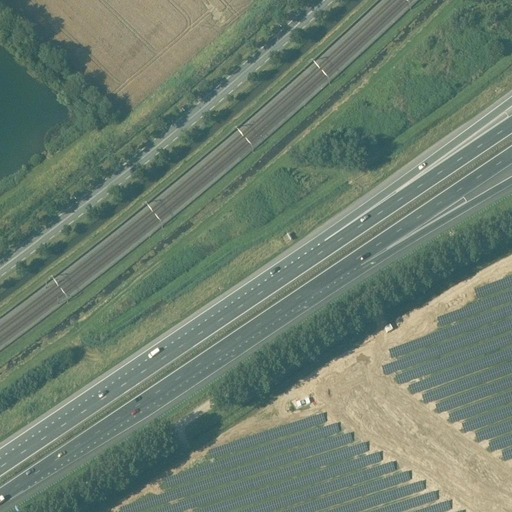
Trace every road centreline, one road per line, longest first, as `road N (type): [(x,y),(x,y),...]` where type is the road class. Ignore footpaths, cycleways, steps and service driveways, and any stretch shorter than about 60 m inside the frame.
road 1 (unclassified): [(54,511),(172,427),(511,221)]
road 2 (motorway): [(0,497),(352,262)]
road 3 (secondary): [(0,270),(138,163),(324,0)]
road 4 (motorway): [(334,243),(0,467)]
road 5 (motorway): [(511,100),(334,243)]
road 6 (motorway): [(511,124),(334,243)]
road 7 (motorway): [(352,262),(511,155)]
road 8 (motorway): [(352,262),(511,182)]
